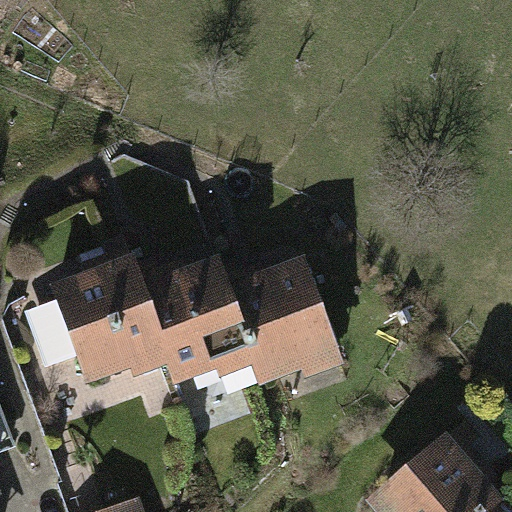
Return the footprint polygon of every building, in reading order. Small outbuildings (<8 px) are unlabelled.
[(261,284),(177,310),(199,369),(205,389),(287,364),(268,308),(261,284)] [(340,285),(268,308),(287,364),(297,396),(367,374),(340,285)] [(199,369),(177,310),(170,286),(92,311),(118,394),(199,369)] [(0,433),(0,511),(24,511),(4,433),(0,433)] [(413,509),(414,511),(511,511),(511,484),(487,452),(413,509)]
